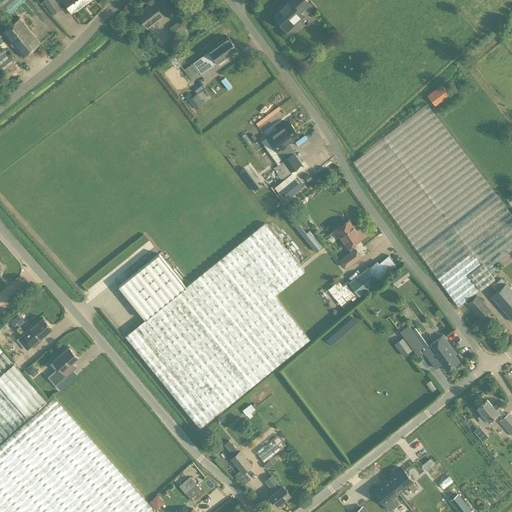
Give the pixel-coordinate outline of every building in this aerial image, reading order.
[(0,0),(0,72),(12,62),(0,47),(0,14),(17,0),(0,0)] [(52,14),(60,9),(54,0),(44,0),(43,1),(52,14)] [(61,0),(62,0),(72,13),(89,0),(61,0)] [(309,4),(306,0),(288,0),(290,2),(274,17),(285,29),(297,19),(293,15),(298,10),(300,12),(309,4)] [(137,15),(147,28),(163,15),(153,2),(137,15)] [(176,35),(184,29),(192,23),(185,16),(178,21),(170,27),(176,35)] [(2,32),(23,57),(40,43),(19,18),(2,32)] [(217,63),(237,50),(228,37),(209,51),(193,63),(201,74),(217,63)] [(179,73),(169,60),(159,68),(178,92),(188,84),(179,73)] [(447,92),(442,85),(428,95),(434,102),(447,92)] [(195,109),(203,103),(195,95),(188,100),(195,109)] [(511,219),(434,102),(353,155),(454,308),(498,279),(489,265),(511,249),(511,219)] [(293,153),(287,145),(293,140),(292,139),(298,134),(290,122),(277,132),(276,130),(266,138),(277,152),(291,172),(301,164),(293,153)] [(335,230),(350,252),(339,260),(346,269),(361,257),(352,245),(364,237),(359,230),(357,232),(348,220),(335,230)] [(304,271),(265,222),(186,286),(159,253),(118,286),(145,319),(125,335),(200,427),(309,339),(274,295),(304,271)] [(304,235),(316,251),(323,245),(311,229),(304,235)] [(352,299),(358,295),(359,296),(378,281),(368,268),(348,283),(346,281),(341,284),(338,280),(328,288),(341,305),(351,297),(352,299)] [(491,296),(511,320),(511,290),(506,284),(491,296)] [(490,310),(477,295),(467,304),(481,318),(490,310)] [(17,327),(25,319),(18,312),(10,320),(17,327)] [(41,340),(40,339),(52,328),(43,318),(37,323),(35,322),(22,333),(34,347),(41,340)] [(422,347),(424,349),(422,350),(436,368),(439,366),(441,364),(446,371),(459,361),(449,348),(451,346),(443,336),(432,343),(428,346),(415,328),(412,330),(409,325),(400,332),(417,356),(421,353),(419,350),(422,347)] [(411,351),(402,338),(394,344),(403,357),(411,351)] [(55,385),(73,370),(69,366),(78,358),(68,347),(53,361),(58,368),(48,377),(55,385)] [(47,402),(19,369),(0,348),(0,441),(27,418),(28,419),(47,402)] [(156,511),(56,396),(2,443),(0,444),(0,511),(156,511)] [(477,408),(488,422),(498,414),(497,412),(503,407),(499,402),(493,407),(487,400),(477,408)] [(252,403),(244,409),(247,414),(256,408),(252,403)] [(511,435),(511,417),(509,413),(500,422),(511,435)] [(279,433),(256,452),(265,462),(287,444),(279,433)] [(226,446),(232,451),(236,445),(230,440),(226,446)] [(240,451),(231,458),(242,472),(251,464),(240,451)] [(402,468),(387,479),(398,493),(413,482),(402,468)] [(281,486),(275,480),(272,475),(265,480),(269,485),(274,492),(269,496),(276,504),(289,494),(282,485),(281,486)] [(188,478),(179,486),(190,498),(201,489),(191,478),(188,478)] [(387,479),(373,491),(384,505),(398,493),(387,479)] [(150,501),(159,511),(168,511),(172,508),(158,493),(150,501)] [(450,501),(453,504),(458,511),(467,511),(470,510),(458,494),(452,499),(450,501)]
